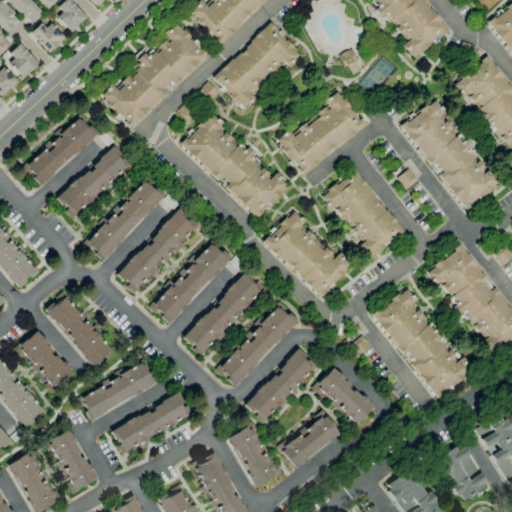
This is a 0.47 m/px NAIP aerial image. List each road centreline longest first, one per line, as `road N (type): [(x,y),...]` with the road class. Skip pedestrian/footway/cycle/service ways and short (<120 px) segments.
road 1 (residential): [(473,237),(459,218),(352,305),(321,313),(147,132),(277,0),(475,28),(511,74),(473,237)]
road 2 (residential): [(230,405),(212,433),(69,511),(20,305),(77,274)]
road 3 (residential): [(212,433),(259,510),(384,413),(301,333),(230,405)]
road 4 (residential): [(331,511),(511,374)]
road 5 (residential): [(77,274),(102,280),(230,405)]
road 6 (tertiary): [(0,135),(145,0)]
